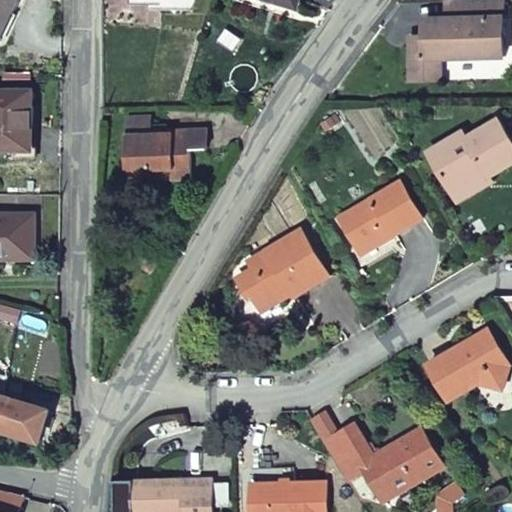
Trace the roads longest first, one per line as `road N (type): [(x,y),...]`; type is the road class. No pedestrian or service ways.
road 1 (unclassified): [(127,388),(260,157),(368,0)]
road 2 (residential): [(83,0),(80,343),(88,397),(109,422)]
road 3 (residential): [(511,282),(490,282),(305,396),(127,388)]
